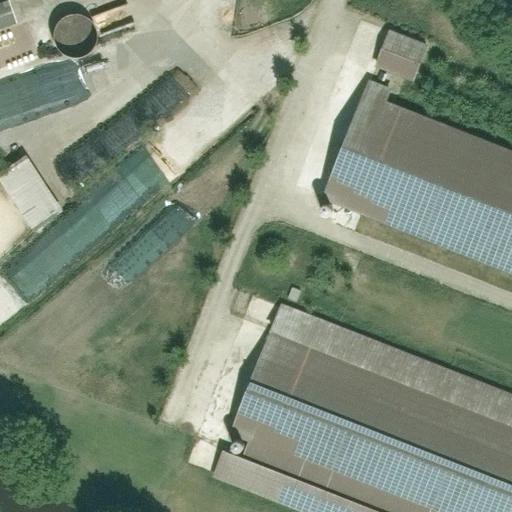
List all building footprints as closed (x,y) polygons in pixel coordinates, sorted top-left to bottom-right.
[(0,0),(0,24),(16,18),(9,0),(0,0)] [(107,45),(103,35),(134,24),(125,1),(61,25),(73,58),(107,45)] [(426,43),(388,28),(374,63),(412,79),(426,43)] [(175,61),(114,109),(130,129),(141,119),(146,125),(195,85),(175,61)] [(367,77),(320,196),(511,271),(511,149),(385,100),(390,86),(367,77)] [(33,156),(3,176),(39,228),(69,208),(33,156)] [(101,204),(8,279),(24,299),(117,225),(101,204)] [(511,511),(511,395),(281,303),(212,474),(306,511),(511,511)]
